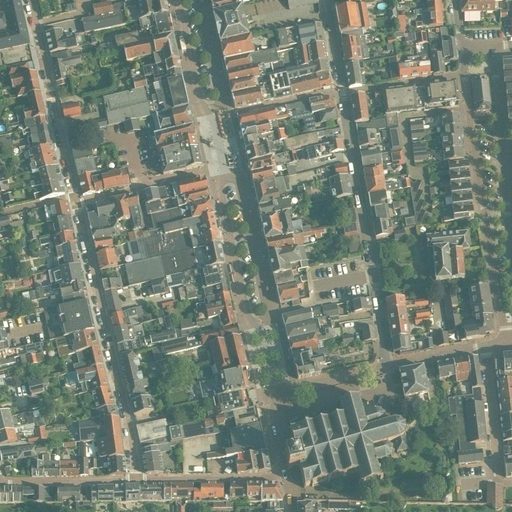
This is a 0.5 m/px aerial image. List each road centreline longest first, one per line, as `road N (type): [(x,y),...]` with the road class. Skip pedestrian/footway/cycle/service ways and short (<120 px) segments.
road 1 (residential): [(75,203),(136,480)]
road 2 (residential): [(463,74),(505,343)]
road 3 (unclassified): [(275,397),(259,326),(244,314),(218,187),(224,171)]
road 4 (residential): [(342,92),(381,311)]
road 5 (residential): [(29,0),(73,197)]
road 6 (residential): [(511,236),(492,45)]
road 7 (residential): [(75,203),(224,171)]
road 8 (residential): [(484,348),(498,483),(511,483)]
road 9 (residential): [(136,480),(283,479)]
road 10 (residential): [(0,483),(136,480)]
road 11 (residential): [(212,112),(342,92)]
road 12 (residential): [(463,74),(342,92)]
road 13 (unclassified): [(212,112),(201,104),(178,0)]
